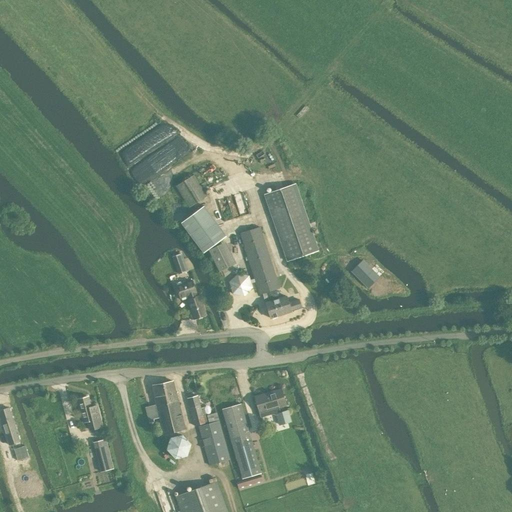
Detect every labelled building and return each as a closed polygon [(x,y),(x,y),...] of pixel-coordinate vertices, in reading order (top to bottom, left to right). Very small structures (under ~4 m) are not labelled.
[(194,174),(176,186),(189,207),(207,196),(194,174)] [(296,183),(265,194),(287,261),(319,250),(296,183)] [(204,205),(181,222),(192,238),(215,221),(204,205)] [(240,233),(254,278),(250,279),(249,275),(237,273),(229,282),(232,294),(244,296),(253,287),(251,284),(256,282),(260,294),(263,293),(264,298),(268,297),(269,301),(266,302),(271,318),(291,311),(291,310),(301,307),(299,299),(289,302),(287,296),(279,298),(276,289),(280,287),(260,227),(240,233)] [(225,242),(209,250),(220,271),(236,263),(225,242)] [(184,260),(175,264),(179,274),(188,270),(184,260)] [(351,272),(367,289),(379,277),(363,260),(351,272)] [(180,297),(188,294),(190,298),(188,299),(195,318),(205,315),(199,295),(197,296),(195,292),(196,292),(192,281),(176,286),(180,297)] [(216,303),(224,329),(232,327),(224,300),(216,303)] [(164,434),(185,429),(173,380),(152,385),(155,396),(157,404),(145,407),(149,422),(154,421),(153,419),(160,417),(164,434)] [(255,396),(260,412),(259,412),(260,418),(273,414),(275,415),(276,415),(279,424),(291,421),(288,410),(280,412),(279,407),(286,405),(281,388),(255,396)] [(208,422),(209,423),(199,426),(210,465),(229,459),(218,420),(216,412),(207,415),(204,407),(201,408),(198,395),(187,398),(195,425),(208,422)] [(88,396),(77,399),(83,422),(88,421),(90,429),(92,429),(102,426),(97,406),(91,408),(88,396)] [(241,404),(222,409),(243,479),(262,473),(241,404)] [(170,437),(166,449),(175,459),(187,456),(191,444),(183,434),(170,437)] [(106,439),(93,442),(101,471),(113,468),(106,439)] [(14,441),(0,445),(0,453),(2,460),(4,460),(8,471),(23,466),(26,477),(36,474),(29,456),(21,459),(19,456),(21,455),(19,449),(17,450),(14,441)] [(274,485),(275,484),(312,474),(306,450),(282,457),(280,452),(266,456),(274,485)] [(176,496),(181,511),(228,511),(217,481),(176,496)]
